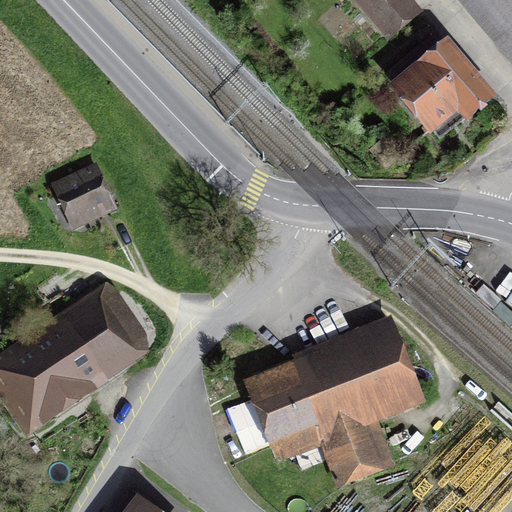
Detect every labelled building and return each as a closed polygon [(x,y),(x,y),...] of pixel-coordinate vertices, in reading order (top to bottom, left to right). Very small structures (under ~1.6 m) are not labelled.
[(355,0),(389,37),(415,13),(403,0),(355,0)] [(511,0),(476,0),(511,41),(511,0)] [(391,82),(433,131),(451,116),(459,126),(488,102),(438,43),(391,82)] [(37,194),(60,240),(107,216),(84,171),(37,194)] [(0,366),(0,394),(23,427),(143,344),(107,293),(0,366)] [(415,390),(394,337),(257,392),(278,443),(271,446),(277,462),(284,459),(323,443),(339,483),(385,465),(391,462),(377,428),(371,430),(369,425),(363,410),(415,390)]
